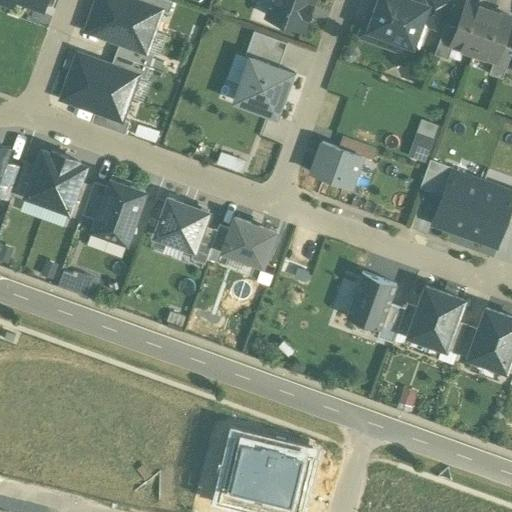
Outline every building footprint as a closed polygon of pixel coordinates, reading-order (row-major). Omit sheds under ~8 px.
[(0,0),(12,4),(13,0),(17,0),(42,9),(45,0),(0,0)] [(95,0),(92,10),(154,32),(162,10),(133,0),(95,0)] [(272,0),(266,16),(303,29),(313,0),(272,0)] [(427,0),(373,0),(363,28),(392,38),(397,49),(408,44),(416,47),(424,24),(432,2),(427,0)] [(453,1),(450,0),(427,0),(432,2),(424,24),(442,31),(445,25),(453,1)] [(489,10),(466,1),(456,29),(450,45),(452,46),(473,53),(489,10)] [(154,32),(92,10),(84,30),(135,49),(147,53),(154,32)] [(511,18),(489,10),(473,53),(493,60),(495,61),(501,45),(511,18)] [(445,25),(442,31),(434,55),(447,59),(452,46),(450,45),(456,29),(445,25)] [(249,58),(279,68),(287,44),(254,33),(246,57),(249,58)] [(119,43),(115,55),(150,67),(154,55),(147,53),(135,49),(119,43)] [(511,48),(501,45),(495,61),(493,60),(488,74),(502,79),(511,53),(511,52),(511,49),(511,48)] [(68,77),(130,99),(138,76),(111,66),(76,54),(68,77)] [(115,55),(111,66),(146,78),(150,67),(115,55)] [(279,68),(249,58),(234,102),(276,117),(286,89),(290,90),(295,74),(279,68)] [(130,99),(68,77),(60,100),(93,112),(121,121),(130,99)] [(121,121),(93,112),(89,122),(124,135),(128,124),(121,121)] [(426,161),(437,124),(420,119),(409,156),(426,161)] [(342,137),(338,149),(364,157),(371,160),(375,149),(342,137)] [(338,149),(321,143),(311,176),(354,189),(364,157),(338,149)] [(11,150),(0,145),(0,181),(7,163),(11,150)] [(47,204),(64,157),(42,149),(35,167),(25,196),(47,204)] [(222,153),(218,163),(242,173),(246,163),(222,153)] [(64,157),(47,204),(69,211),(80,181),(86,165),(64,157)] [(443,195),(452,170),(453,168),(430,160),(420,187),(443,195)] [(23,168),(7,163),(0,181),(0,196),(11,200),(23,168)] [(24,199),(25,196),(35,167),(25,163),(13,196),(24,199)] [(464,236),(484,182),(452,170),(443,195),(432,224),(464,236)] [(147,191),(109,178),(106,186),(95,218),(91,230),(128,243),(147,191)] [(80,181),(69,211),(68,215),(80,220),(82,214),(92,186),(80,181)] [(94,182),(82,214),(95,218),(106,186),(94,182)] [(496,248),(507,219),(511,204),(511,192),(484,182),(464,236),(496,248)] [(210,211),(167,197),(153,239),(196,253),(205,227),(210,211)] [(274,231),(233,217),(229,229),(220,253),(261,267),(274,231)] [(219,226),(217,232),(212,245),(207,259),(217,263),(229,229),(219,226)] [(205,227),(196,253),(193,261),(205,265),(207,259),(212,245),(217,232),(205,227)] [(396,285),(364,273),(348,318),(381,329),(389,304),(396,285)] [(463,301),(425,288),(408,336),(446,350),(456,322),(463,301)] [(405,309),(389,304),(381,329),(378,338),(393,343),(397,332),(405,309)] [(397,332),(408,336),(418,307),(407,304),(405,309),(397,332)] [(511,318),(486,309),(479,330),(469,358),(506,371),(511,355),(511,318)] [(446,350),(457,354),(467,326),(456,322),(446,350)] [(479,330),(467,326),(457,354),(469,358),(479,330)] [(5,340),(14,343),(16,337),(7,334),(5,340)] [(212,430),(206,454),(228,460),(234,436),(212,430)] [(248,439),(234,436),(228,460),(220,492),(242,498),(240,505),(267,511),(276,511),(278,507),(298,511),(312,455),(300,452),(301,449),(284,445),(283,448),(264,443),(265,440),(249,436),(248,439)]
